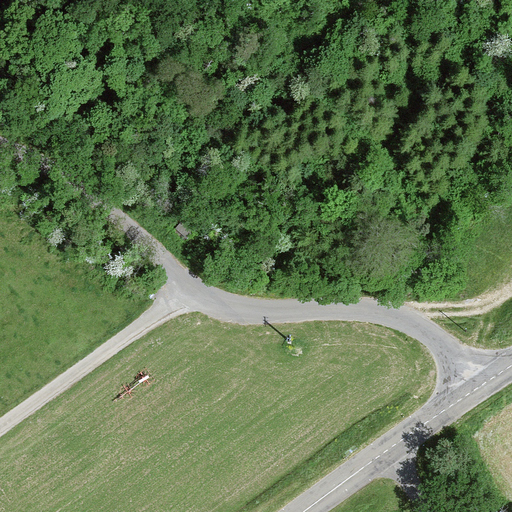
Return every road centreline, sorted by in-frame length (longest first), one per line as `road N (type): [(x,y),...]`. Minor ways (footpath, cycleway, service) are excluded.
road 1 (unclassified): [(0,145),(77,181),(208,296),(258,309),(352,307),(396,315),(483,383)]
road 2 (tertiary): [(483,383),(383,451)]
